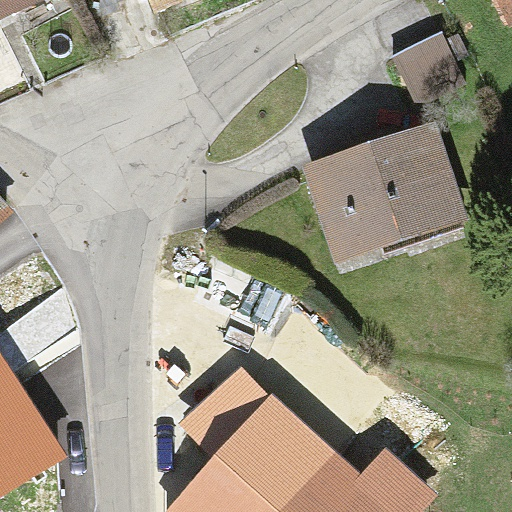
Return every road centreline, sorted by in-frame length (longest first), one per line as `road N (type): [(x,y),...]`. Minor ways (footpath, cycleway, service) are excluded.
road 1 (tertiary): [(114,219),(148,133),(181,98),(240,49),(321,0)]
road 2 (tertiary): [(114,219),(111,310),(130,511)]
road 3 (unclassified): [(0,171),(114,219)]
